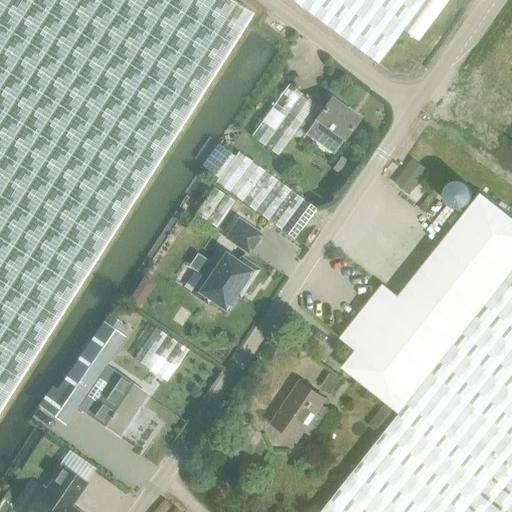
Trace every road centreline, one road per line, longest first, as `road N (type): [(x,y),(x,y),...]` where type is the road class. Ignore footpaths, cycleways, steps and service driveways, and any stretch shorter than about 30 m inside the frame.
road 1 (unclassified): [(139,511),(409,109)]
road 2 (unclassified): [(409,109),(262,0)]
road 3 (unclassified): [(409,109),(484,0)]
